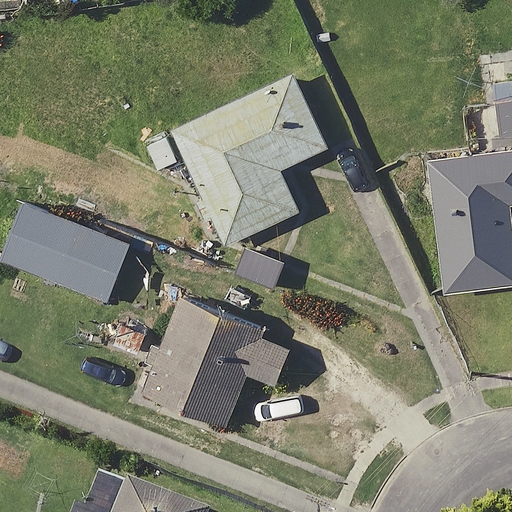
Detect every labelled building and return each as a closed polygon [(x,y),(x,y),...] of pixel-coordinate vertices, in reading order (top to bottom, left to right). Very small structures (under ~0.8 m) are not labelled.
[(214,197),(206,201),(217,224),(226,220),(241,251),(318,212),(298,171),(340,150),(300,69),(180,128),(214,197)] [(511,135),(511,77),(498,79),(504,136),(511,135)] [(193,167),(177,132),(152,144),(168,178),(193,167)] [(511,153),(439,163),(457,295),(511,287),(511,153)] [(141,250),(33,207),(12,260),(120,302),(141,250)] [(179,343),(163,336),(151,363),(167,370),(157,394),(241,429),(264,375),(291,386),(306,350),(195,303),(179,343)] [(151,363),(163,336),(129,322),(117,349),(151,363)] [(92,511),(187,511),(152,499),(103,481),(92,511)]
